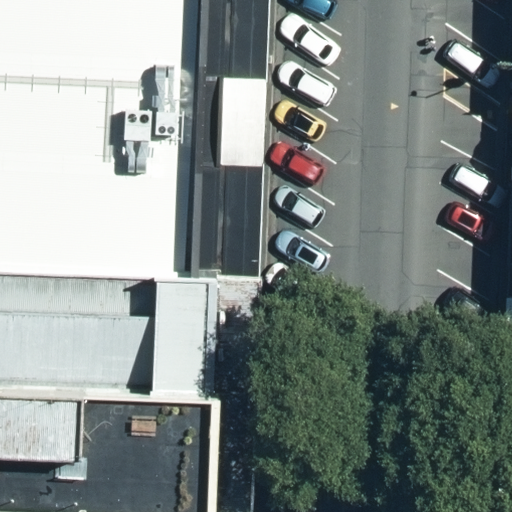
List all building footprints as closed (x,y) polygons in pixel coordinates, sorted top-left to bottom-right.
[(0,0),(0,269),(191,279),(198,120),(202,0),(0,0)] [(266,0),(202,0),(198,120),(191,279),(227,280),(256,281),(266,0)] [(0,269),(0,388),(75,392),(224,398),(227,280),(191,279),(0,269)] [(252,400),(256,281),(227,280),(224,398),(252,400)] [(511,511),(511,297),(508,298),(505,359),(498,511),(511,511)] [(0,511),(218,511),(224,398),(75,392),(0,388),(0,511)] [(224,398),(218,511),(247,511),(252,400),(224,398)]
